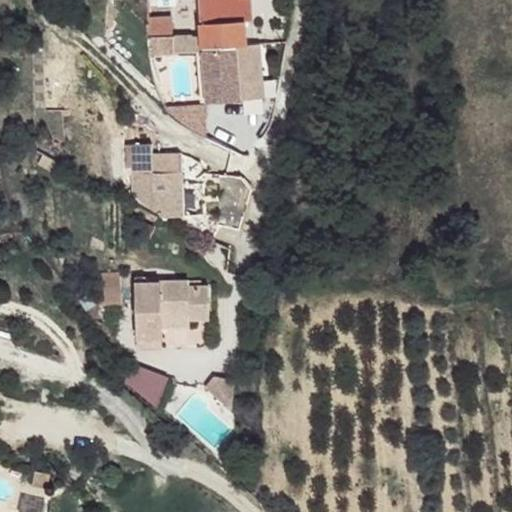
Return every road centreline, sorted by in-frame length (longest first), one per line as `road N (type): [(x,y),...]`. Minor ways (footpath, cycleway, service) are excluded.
road 1 (unknown): [(208,387),(258,206),(301,0)]
road 2 (unknown): [(249,511),(144,440),(91,392),(0,358)]
